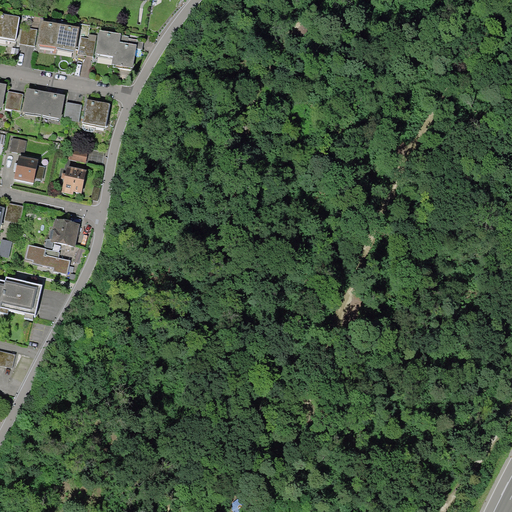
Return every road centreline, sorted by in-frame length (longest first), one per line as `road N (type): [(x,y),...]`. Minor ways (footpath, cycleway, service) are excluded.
road 1 (track): [(329,0),(283,44),(244,125),(228,282),(237,375),(294,409),(315,410),(413,148),(506,0)]
road 2 (residential): [(0,441),(97,251),(103,213)]
road 3 (residential): [(0,72),(135,100)]
road 4 (residential): [(135,100),(201,0)]
